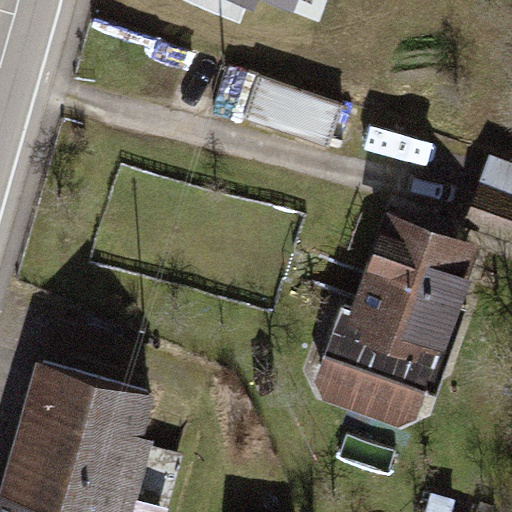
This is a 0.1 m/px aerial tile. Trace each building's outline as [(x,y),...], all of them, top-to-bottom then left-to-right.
[(350,103),(261,72),(245,117),(335,148),(350,103)] [(511,159),(495,153),(483,184),(511,194),(511,159)] [(511,194),(483,184),(469,221),(511,237),(511,194)] [(472,246),(395,217),(359,311),(444,343),(461,300),(452,296),(472,246)] [(34,402),(142,433),(155,389),(47,358),(34,402)] [(34,402),(10,486),(101,511),(119,511),(138,448),(142,433),(34,402)] [(119,511),(169,511),(184,461),(138,448),(119,511)] [(101,511),(10,486),(3,511),(101,511)] [(479,511),(439,500),(435,511),(479,511)]
